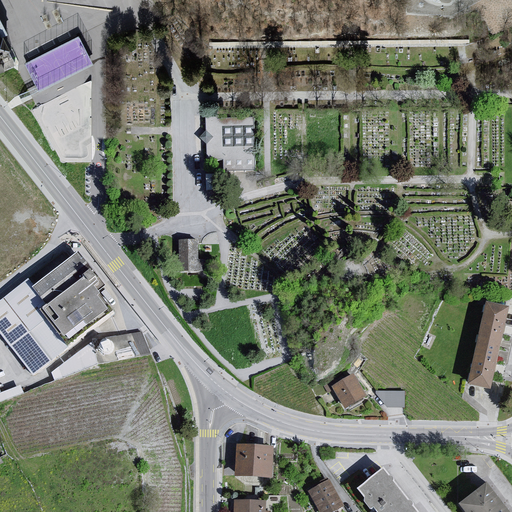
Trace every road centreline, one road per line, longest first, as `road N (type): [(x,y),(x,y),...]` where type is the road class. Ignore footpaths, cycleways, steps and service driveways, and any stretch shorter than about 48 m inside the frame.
road 1 (tertiary): [(511,439),(319,431),(282,422),(225,391)]
road 2 (tertiary): [(225,391),(82,221)]
road 3 (tertiary): [(82,221),(0,115)]
road 4 (residential): [(225,391),(210,421),(207,511)]
